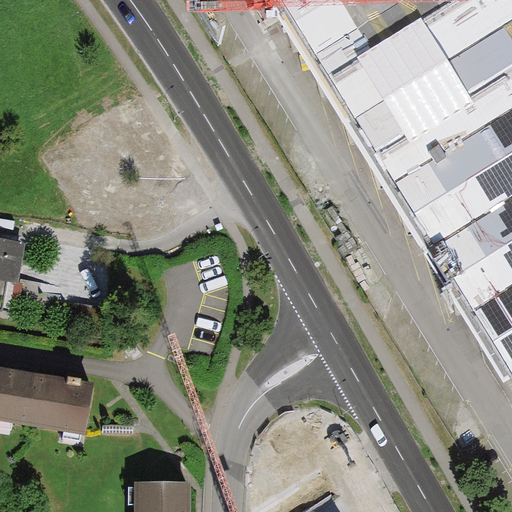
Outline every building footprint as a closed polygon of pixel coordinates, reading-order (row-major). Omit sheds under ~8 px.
[(511,0),(331,0),(511,283),(511,0)] [(27,242),(0,237),(0,280),(20,284),(27,242)] [(104,306),(72,300),(68,328),(99,333),(104,306)] [(0,368),(0,421),(84,436),(92,384),(0,368)] [(134,481),(134,511),(192,511),(193,481),(134,481)]
